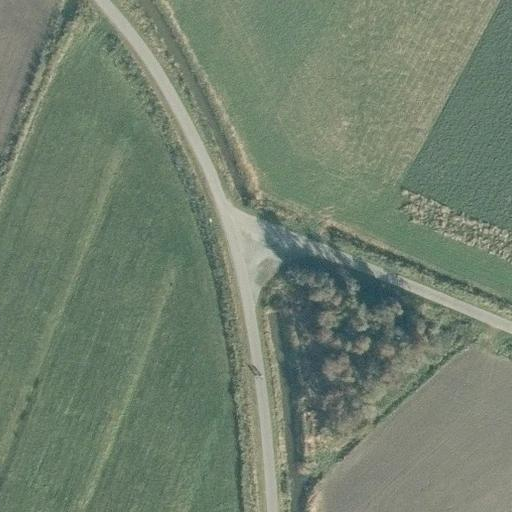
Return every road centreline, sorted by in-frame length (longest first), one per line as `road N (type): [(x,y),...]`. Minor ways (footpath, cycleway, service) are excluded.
road 1 (unclassified): [(276,511),(250,326),(212,175),(145,49),(102,0)]
road 2 (track): [(511,334),(344,262),(232,245)]
